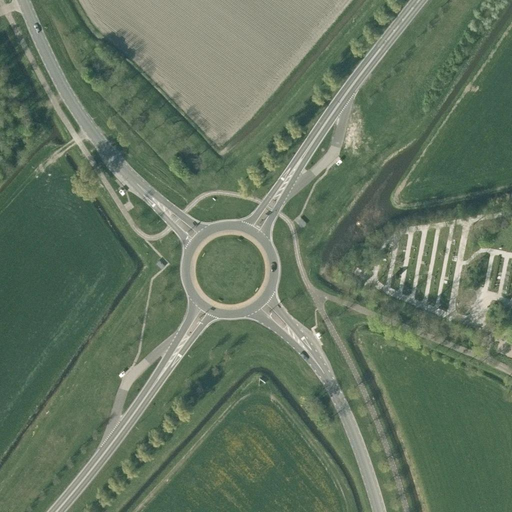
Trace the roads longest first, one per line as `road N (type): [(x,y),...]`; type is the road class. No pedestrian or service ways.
road 1 (primary): [(136,184),(67,96),(24,0)]
road 2 (trunk): [(299,160),(418,0)]
road 3 (trunk): [(55,511),(157,379)]
road 4 (primary): [(379,511),(317,364)]
